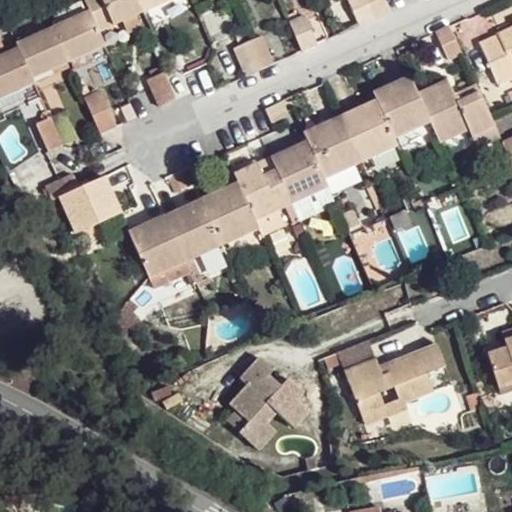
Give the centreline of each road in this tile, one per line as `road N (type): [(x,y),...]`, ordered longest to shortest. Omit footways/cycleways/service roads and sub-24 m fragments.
road 1 (residential): [(453,0),(160,130)]
road 2 (residential): [(0,395),(208,511)]
